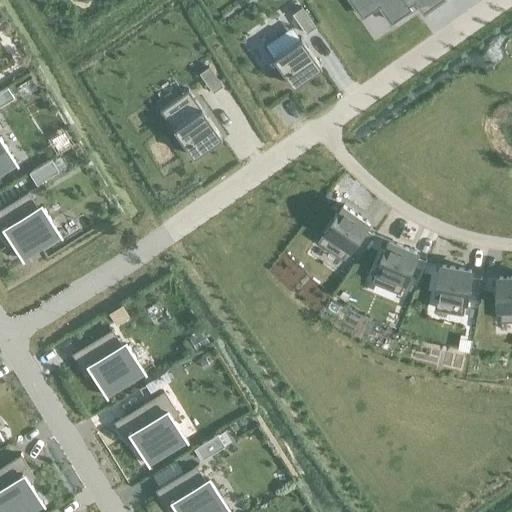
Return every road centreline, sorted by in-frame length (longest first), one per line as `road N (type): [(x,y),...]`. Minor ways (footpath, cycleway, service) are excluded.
road 1 (residential): [(6,338),(317,125)]
road 2 (residential): [(317,125),(397,206),(477,240),(511,243)]
road 3 (residential): [(317,125),(498,0)]
road 4 (residential): [(6,338),(115,511)]
